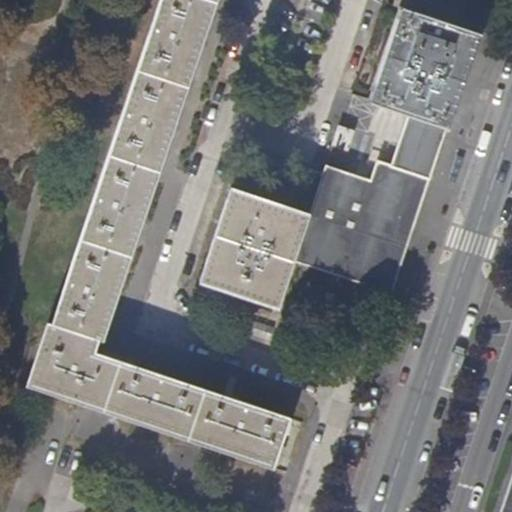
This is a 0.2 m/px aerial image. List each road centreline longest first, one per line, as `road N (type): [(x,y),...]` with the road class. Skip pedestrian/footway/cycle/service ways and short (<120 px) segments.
road 1 (residential): [(302,511),(340,400),(150,334),(261,0)]
road 2 (secondary): [(511,120),(383,511)]
road 3 (unknown): [(222,115),(310,153),(366,0)]
road 4 (residential): [(511,348),(456,511)]
road 5 (unknown): [(139,511),(5,451)]
